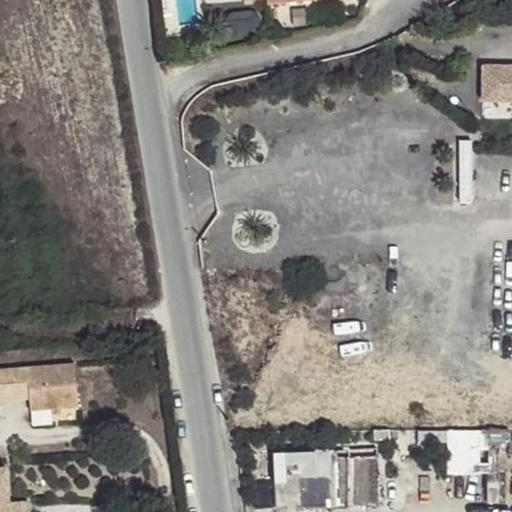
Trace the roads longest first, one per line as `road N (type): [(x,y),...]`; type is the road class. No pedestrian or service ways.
road 1 (unclassified): [(142,86),(209,511)]
road 2 (unclassified): [(399,12),(362,34),(142,86)]
